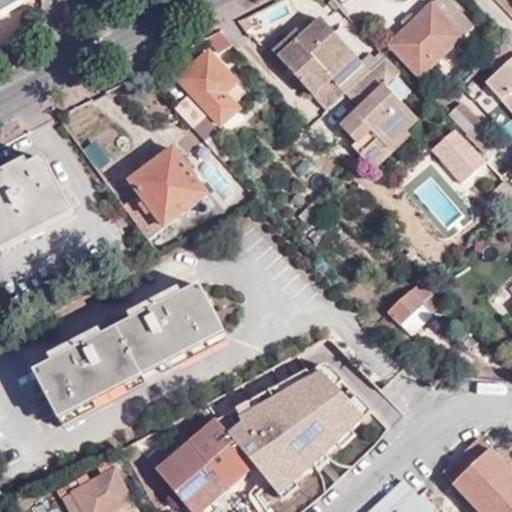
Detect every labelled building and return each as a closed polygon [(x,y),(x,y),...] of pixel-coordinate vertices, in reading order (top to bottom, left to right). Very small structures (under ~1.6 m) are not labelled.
[(465,37),(433,3),(390,45),(421,78),(465,37)] [(334,79),(347,93),(348,91),(357,83),(373,70),(325,17),(305,35),(299,30),(277,51),(317,95),(334,79)] [(219,30),(207,37),(222,54),(234,46),(219,30)] [(239,84),(211,54),(179,81),(223,128),(241,111),(227,96),(239,84)] [(403,71),(388,56),(373,70),(357,83),(372,100),(364,108),(345,125),(359,143),(374,128),(382,137),(391,146),(410,129),(421,118),(390,83),(403,71)] [(511,60),(485,84),(511,114),(511,60)] [(317,95),(329,108),(347,93),(334,79),(317,95)] [(357,83),(348,91),(364,108),(372,100),(357,83)] [(188,99),(176,109),(193,128),(206,118),(188,99)] [(482,131),(463,111),(458,106),(448,115),(474,141),(483,132),(482,131)] [(468,107),(463,111),(482,131),(486,125),(468,107)] [(206,118),(193,128),(205,141),(218,131),(206,118)] [(374,128),(359,143),(355,146),(363,155),(382,137),(374,128)] [(415,134),(410,129),(391,146),(395,152),(415,134)] [(489,163),(458,129),(399,180),(410,192),(404,196),(416,211),(455,177),(463,185),(489,163)] [(137,199),(126,207),(149,240),(210,198),(177,151),(133,182),(154,211),(149,215),(137,199)] [(0,183),(0,247),(72,210),(45,160),(17,174),(15,169),(0,177),(3,182),(0,183)] [(511,206),(511,188),(510,186),(493,201),(505,214),(511,208),(511,206)] [(324,213),(314,204),(308,210),(318,219),(324,213)] [(72,210),(0,247),(0,248),(3,254),(76,217),(72,210)] [(424,307),(433,317),(442,308),(422,285),(390,314),(402,327),(424,307)] [(119,330),(143,378),(227,334),(202,286),(184,296),(133,322),(119,330)] [(131,316),(133,322),(184,296),(180,290),(131,316)] [(434,319),(433,317),(424,307),(402,327),(412,339),(434,319)] [(106,337),(55,363),(36,373),(62,420),(143,378),(119,330),(106,337)] [(52,357),(55,363),(106,337),(102,331),(52,357)] [(143,378),(148,387),(232,343),(227,334),(143,378)] [(239,420),(226,430),(236,441),(283,500),(373,414),(328,364),(306,370),(234,407),(239,420)] [(143,378),(62,420),(67,430),(148,387),(143,378)] [(226,430),(218,419),(192,442),(182,431),(147,459),(191,511),(204,511),(255,469),(234,443),(236,441),(226,430)] [(480,511),(511,511),(511,472),(478,437),(442,471),(480,511)] [(104,476),(114,471),(108,460),(98,466),(104,476)] [(83,488),(72,494),(64,499),(70,511),(116,511),(134,502),(116,469),(114,471),(104,476),(83,488)] [(68,487),(72,494),(83,488),(79,481),(68,487)] [(371,511),(431,511),(405,484),(403,482),(371,511)]
